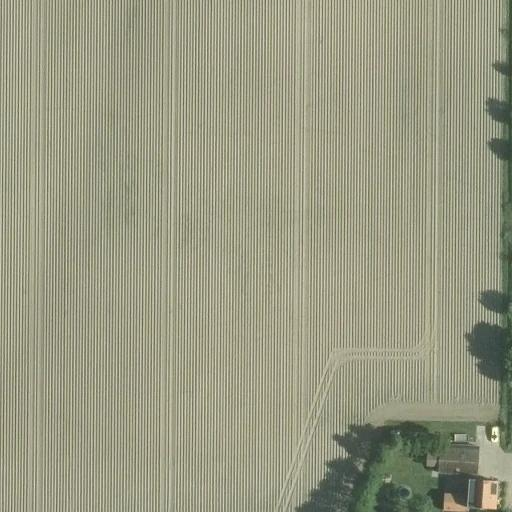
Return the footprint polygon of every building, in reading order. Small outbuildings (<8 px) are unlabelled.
[(479,377),(479,343),(457,343),(457,377),(479,377)] [(466,439),(492,441),(493,428),(467,426),(466,439)] [(474,478),(476,453),(441,450),(438,475),(474,478)] [(511,453),(494,453),(492,482),(511,482),(511,453)] [(473,511),(494,511),(497,485),(468,482),(466,498),(451,497),(449,511),(467,511),(468,511),(473,511)]
